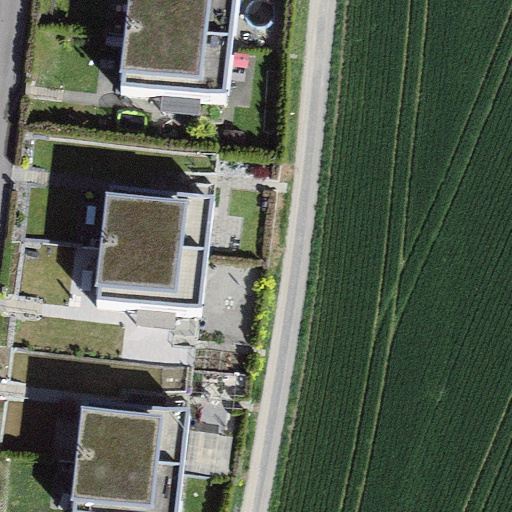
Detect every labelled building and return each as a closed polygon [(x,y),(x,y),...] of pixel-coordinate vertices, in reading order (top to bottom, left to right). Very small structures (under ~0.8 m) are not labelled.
[(131,0),(127,37),(232,49),(237,0),(131,0)] [(127,37),(121,94),(226,106),(232,49),(127,37)] [(109,194),(103,251),(208,262),(214,205),(109,194)] [(103,251),(97,308),(201,320),(208,262),(103,251)] [(86,407),(79,464),(184,476),(190,419),(86,407)] [(79,464),(73,511),(179,511),(184,476),(79,464)]
